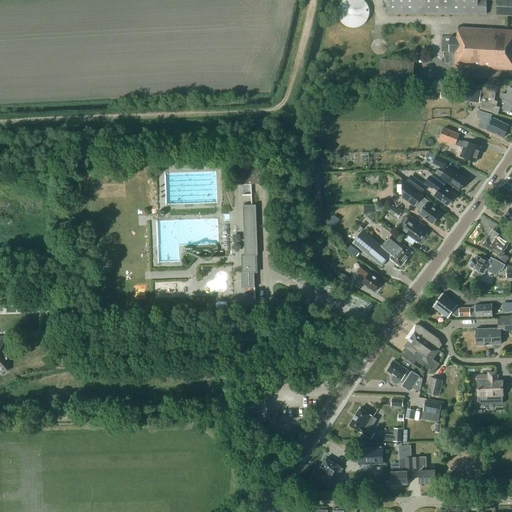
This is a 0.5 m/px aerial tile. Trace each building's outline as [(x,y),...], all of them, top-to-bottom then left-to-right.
[(368,18),(369,15),(370,12),(369,9),(368,6),(367,3),(365,1),(364,0),(343,0),(341,3),(339,6),(338,8),(338,12),(338,15),(339,18),(341,20),(342,23),(345,25),(348,26),(351,27),(354,28),(357,27),(360,26),(362,25),(365,23),(367,21),(368,18)] [(487,13),(487,1),(478,1),(478,0),(388,0),(389,13),(487,13)] [(511,14),(511,0),(497,0),(496,14),(511,14)] [(511,29),(458,26),(457,36),(451,35),(450,51),(451,51),(450,63),(454,63),(454,66),(511,69),(511,29)] [(413,85),(414,60),(382,58),(381,83),(413,85)] [(480,108),(497,113),(499,106),(496,106),(497,101),(495,100),(496,88),(483,86),(480,108)] [(511,111),(511,87),(510,87),(508,94),(504,93),(502,98),(507,100),(504,109),(511,111)] [(482,90),(467,88),(466,99),(480,101),(482,90)] [(450,89),(441,89),(441,98),(451,98),(450,89)] [(488,129),(504,137),(510,125),(493,118),(493,119),(490,118),(492,114),(480,111),(477,117),(482,119),(478,126),(486,129),(486,128),(488,129)] [(475,162),(481,146),(470,142),(469,143),(465,141),(457,140),(460,133),(445,128),(444,130),(436,127),(433,133),(441,136),(441,138),(464,148),(461,156),(475,162)] [(445,168),(449,160),(429,151),(425,160),(433,163),(445,168)] [(317,160),(311,160),(310,171),(325,171),(325,164),(317,164),(317,160)] [(241,184),(262,183),(262,170),(253,170),(253,166),(240,166),(241,184)] [(444,172),(438,169),(434,174),(447,183),(448,182),(459,190),(468,180),(462,175),(457,171),(455,172),(448,167),(444,172)] [(321,187),(321,174),(309,174),(309,187),(308,187),(308,198),(322,197),(321,187)] [(411,175),(407,181),(422,192),(427,186),(411,175)] [(447,205),(455,194),(433,178),(430,176),(426,182),(438,191),(435,196),(447,205)] [(415,205),(417,203),(423,208),(419,214),(423,218),(424,217),(433,223),(441,213),(428,203),(429,201),(422,196),(423,194),(403,179),(403,196),(415,205)] [(257,255),(256,255),(255,198),(242,199),(243,255),(241,255),(242,288),(255,288),(255,272),(257,272),(257,255)] [(398,217),(402,213),(392,205),(388,210),(398,217)] [(420,242),(427,233),(421,229),(422,227),(417,223),(416,225),(414,223),(415,223),(408,218),(405,216),(401,222),(404,224),(399,230),(406,235),(407,233),(420,242)] [(401,266),(412,252),(401,243),(401,242),(392,235),(383,246),(364,231),(354,243),(382,266),(390,256),(401,266)] [(501,256),(506,249),(505,248),(509,242),(503,238),(504,237),(495,231),(490,238),(489,237),(483,244),(501,256)] [(484,259),(478,256),(476,259),(475,258),(474,259),(472,259),(470,263),(471,265),(470,266),(476,269),(473,275),(479,279),(483,273),(484,273),(485,274),(487,270),(497,275),(499,270),(500,271),(501,270),(502,270),(505,265),(491,257),(490,260),(486,258),(486,259),(484,259)] [(375,291),(382,282),(370,272),(371,271),(362,265),(357,272),(366,279),(363,282),(375,291)] [(350,277),(336,269),(332,275),(346,283),(350,277)] [(476,308),(460,308),(459,305),(444,294),(434,307),(447,317),(448,316),(471,316),(471,317),(492,316),(491,304),(476,305),(476,308)] [(501,344),(501,330),(511,329),(511,318),(499,318),(499,328),(476,329),(477,346),(486,345),(486,344),(501,344)] [(427,367),(435,372),(441,363),(433,358),(440,349),(439,348),(442,343),(438,337),(433,334),(420,325),(416,324),(415,332),(412,335),(413,335),(413,339),(410,339),(405,346),(405,347),(400,354),(414,363),(417,360),(428,365),(427,367)] [(402,385),(409,390),(420,376),(412,371),(411,373),(394,361),(387,370),(394,375),(392,378),(393,380),(394,381),(396,382),(398,382),(400,381),(401,379),(405,381),(402,385)] [(496,372),(488,372),(489,375),(479,375),(480,381),(479,381),(479,396),(489,395),(492,401),(502,395),(503,395),(502,380),(498,381),(498,375),(496,375),(496,372)] [(431,377),(428,393),(440,396),(443,380),(431,377)] [(391,406),(403,407),(403,399),(392,398),(391,406)] [(422,419),(439,422),(440,414),(442,403),(425,400),(422,419)] [(374,431),(371,429),(374,424),(369,421),(373,416),(360,408),(349,425),(362,433),(363,432),(371,437),(374,431)] [(407,409),(406,418),(414,419),(415,410),(407,409)] [(403,448),(412,448),(412,441),(403,440),(403,448)] [(383,448),(358,448),(359,464),(383,464),(383,448)] [(413,457),(399,458),(400,466),(392,466),(392,472),(392,484),(408,484),(407,471),(406,471),(406,469),(413,468),(413,457)] [(414,457),(413,457),(413,468),(420,468),(420,471),(419,471),(420,483),(436,482),(435,470),(426,470),(425,457),(421,457),(414,457)] [(331,486),(338,474),(340,475),(343,469),(341,467),(342,467),(326,458),(315,477),(331,486)]
